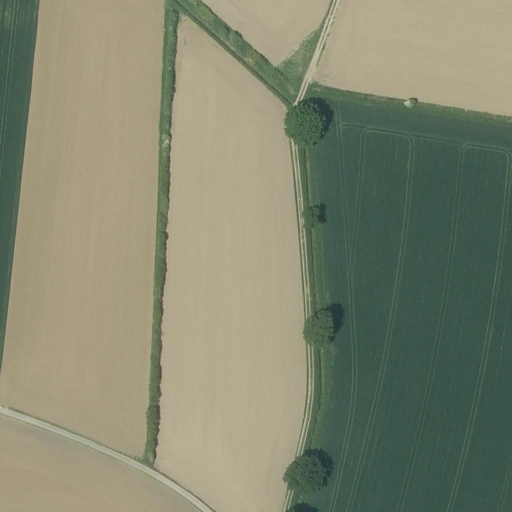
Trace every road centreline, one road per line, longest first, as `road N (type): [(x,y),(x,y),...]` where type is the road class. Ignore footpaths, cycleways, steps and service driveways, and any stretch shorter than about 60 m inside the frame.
road 1 (track): [(286,511),(313,395),(292,111),(336,0)]
road 2 (unclassified): [(0,411),(140,466),(206,511)]
